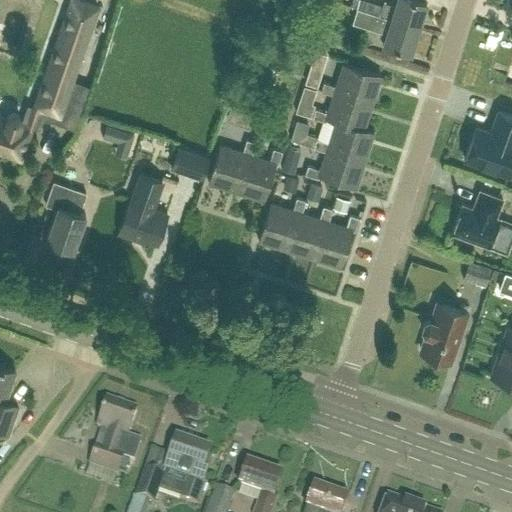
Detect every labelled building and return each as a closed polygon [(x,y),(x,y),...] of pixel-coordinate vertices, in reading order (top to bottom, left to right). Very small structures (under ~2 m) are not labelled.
[(84,0),(69,0),(69,1),(58,31),(33,105),(59,114),(97,4),(84,0)] [(358,0),(357,6),(418,25),(426,0),(424,0),(395,0),(395,3),(384,0),(382,0),(381,5),(366,0),(358,0)] [(410,50),(418,25),(357,6),(352,20),(386,31),(382,42),(410,50)] [(310,61),(321,65),(324,55),(313,52),(310,61)] [(334,89),(372,101),(381,74),(342,61),(335,84),(323,80),(321,89),(332,92),(334,89)] [(263,80),(260,79),(256,77),(250,75),(241,97),(255,103),(263,80)] [(314,103),(311,102),(315,88),(303,84),(295,110),(310,115),(314,103)] [(364,128),(364,127),(372,101),(334,89),(332,92),(327,111),(315,107),(312,115),(325,119),(326,116),(335,119),(364,128)] [(475,125),(464,157),(508,173),(509,170),(511,170),(511,114),(498,109),(490,130),(475,125)] [(6,117),(0,114),(0,150),(20,157),(31,125),(19,121),(20,120),(20,119),(20,118),(19,116),(18,115),(18,114),(16,113),(15,112),(14,112),(12,112),(11,112),(9,112),(8,113),(7,114),(7,115),(6,117)] [(240,112),(236,124),(248,128),(252,116),(240,112)] [(373,130),(364,127),(364,128),(335,119),(328,141),(316,137),(313,145),(325,149),(326,145),(365,157),(373,130)] [(133,132),(105,123),(102,135),(118,140),(114,152),(126,156),(133,132)] [(316,137),(316,135),(306,132),(302,142),(313,145),(316,137)] [(247,151),(251,152),(255,140),(246,138),(243,149),(220,142),(208,181),(235,189),(247,151)] [(201,178),(209,156),(176,144),(169,166),(201,178)] [(356,185),(365,157),(326,145),(325,149),(319,167),(307,164),(305,172),(318,176),(319,173),(356,185)] [(247,151),(235,189),(263,198),(274,161),(277,162),(282,149),(273,146),(269,158),(251,152),(247,151)] [(297,160),(284,156),(280,168),(293,172),(297,160)] [(152,206),(162,179),(140,171),(131,196),(130,196),(119,227),(157,240),(167,212),(152,206)] [(294,191),(298,178),(286,174),(282,188),(294,191)] [(73,248),(85,213),(79,211),(86,191),(53,180),(45,202),(56,206),(45,238),(73,248)] [(304,192),(321,198),(325,187),(308,181),(304,192)] [(461,202),(450,230),(487,245),(507,252),(511,239),(511,221),(498,217),(495,215),(502,197),(478,188),(471,206),(461,202)] [(345,210),(348,199),(335,195),(332,206),(345,210)] [(297,209),(301,210),(305,198),(296,196),(293,208),(270,200),(258,239),(285,247),(297,209)] [(324,217),(328,219),(331,207),(323,204),(319,216),(301,210),(297,209),(285,247),(312,256),(324,217)] [(324,217),(312,256),(339,265),(351,227),(354,228),(358,215),(350,213),(346,225),(328,219),(324,217)] [(471,280),(485,284),(491,266),(467,258),(463,271),(473,274),(471,280)] [(511,274),(504,271),(498,288),(511,292),(511,274)] [(451,357),(467,311),(436,300),(430,317),(429,317),(424,319),(421,326),(424,331),(425,332),(420,346),(422,350),(429,352),(428,354),(430,358),(436,360),(440,358),(441,357),(447,359),(451,357)] [(511,381),(511,327),(507,326),(490,374),(511,381)] [(4,399),(15,368),(0,363),(0,430),(7,433),(17,404),(4,399)] [(127,439),(137,412),(106,401),(96,429),(107,433),(100,451),(95,449),(89,467),(116,476),(122,459),(133,463),(140,443),(127,439)] [(165,472),(163,479),(159,491),(180,498),(181,494),(196,499),(210,460),(207,458),(209,454),(174,442),(167,463),(164,472),(165,472)] [(271,511),(276,501),(272,500),(280,479),(246,467),(238,488),(261,496),(254,511),(271,511)] [(135,499),(154,506),(159,491),(163,479),(144,472),(135,499)] [(227,511),(233,495),(214,489),(206,511),(227,511)] [(342,511),(346,502),(312,490),(305,510),(306,510),(304,511),(342,511)] [(123,511),(137,511),(140,503),(128,499),(123,511)] [(412,511),(414,509),(387,499),(382,511),(412,511)]
